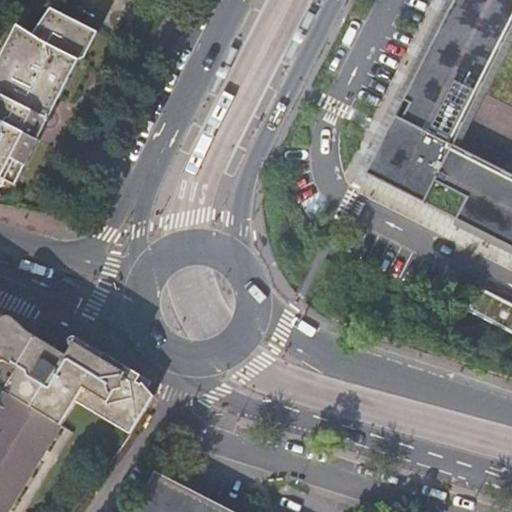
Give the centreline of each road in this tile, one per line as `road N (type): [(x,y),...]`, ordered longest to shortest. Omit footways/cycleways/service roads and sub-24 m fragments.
road 1 (tertiary): [(185,361),(217,394),(511,483)]
road 2 (tertiary): [(241,0),(138,190),(145,265)]
road 3 (tertiary): [(241,261),(236,224),(245,181),(334,0)]
road 4 (tertiary): [(511,411),(340,361),(254,307)]
